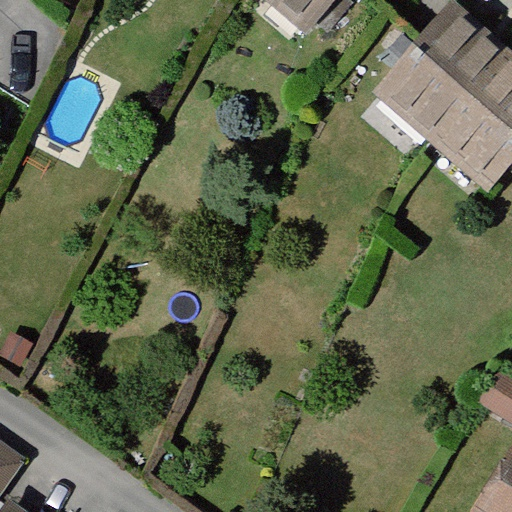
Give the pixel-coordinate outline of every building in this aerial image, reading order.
[(243,0),(293,43),(330,0),(243,0)] [(511,73),(440,10),(362,99),(476,200),(502,171),(511,179),(511,73)] [(480,400),(511,419),(511,367),(504,363),(480,400)] [(511,511),(511,464),(502,458),(469,511),(511,511)] [(0,499),(18,472),(0,460),(0,499)]
